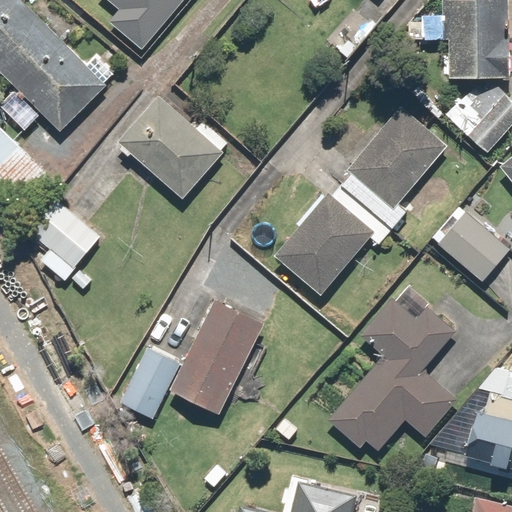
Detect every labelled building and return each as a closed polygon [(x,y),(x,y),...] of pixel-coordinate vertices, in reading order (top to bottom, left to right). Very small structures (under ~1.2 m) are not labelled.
[(106,83),(116,74),(100,58),(91,67),(26,0),(0,0),(0,64),(20,85),(2,103),(28,129),(46,112),(65,132),(101,98),(111,88),(106,83)] [(183,0),(121,0),(125,3),(114,16),(147,43),(183,0)] [(511,0),(446,0),(446,13),(426,13),(425,37),(453,38),(452,75),(510,76),(511,55),(511,30),(511,0)] [(493,151),(511,127),(511,94),(491,77),(469,103),(487,118),(473,134),(493,151)] [(224,149),(229,142),(205,121),(201,126),(165,94),(123,141),(187,198),(228,152),(224,149)] [(343,181),(396,225),(408,211),(400,204),(452,141),(406,104),(343,181)] [(0,190),(10,182),(32,203),(57,176),(8,130),(0,138),(0,190)] [(396,225),(343,181),(330,197),(323,191),(300,220),(306,226),(281,256),(329,295),(374,239),(380,244),(396,225)] [(59,201),(35,232),(53,245),(43,259),(72,281),(106,237),(59,201)] [(511,249),(511,248),(461,205),(433,238),(485,282),(511,249)] [(412,418),(428,433),(460,398),(426,367),(459,330),(409,285),(367,332),(390,353),(331,417),(366,450),(374,441),(383,449),(412,418)] [(266,348),(259,344),(269,325),(221,299),(175,385),(223,410),(233,392),(254,403),(265,383),(251,376),(266,348)] [(183,359),(152,344),(125,400),(156,415),(183,359)] [(511,399),(496,397),(492,414),(484,413),(474,461),(511,468),(511,399)] [(358,511),(362,493),(290,479),(283,511),(272,511),(243,506),(242,511),(358,511)] [(479,511),(511,511),(511,504),(483,497),(479,511)]
